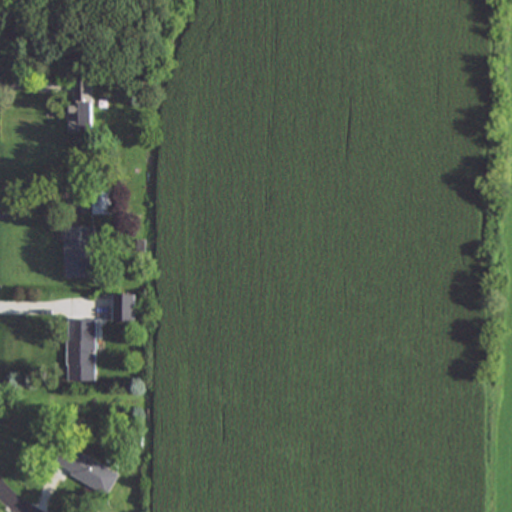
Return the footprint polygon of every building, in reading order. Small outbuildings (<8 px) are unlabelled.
[(92,133),(93,78),(72,78),(71,133),(92,133)] [(114,214),(114,189),(93,189),(93,214),(114,214)] [(95,226),(64,226),(64,277),(95,277),(95,226)] [(114,322),(135,322),(135,294),(114,294),(114,322)] [(96,319),(68,319),(68,381),(96,381),(96,319)] [(108,493),(119,472),(64,443),(53,465),(108,493)]
